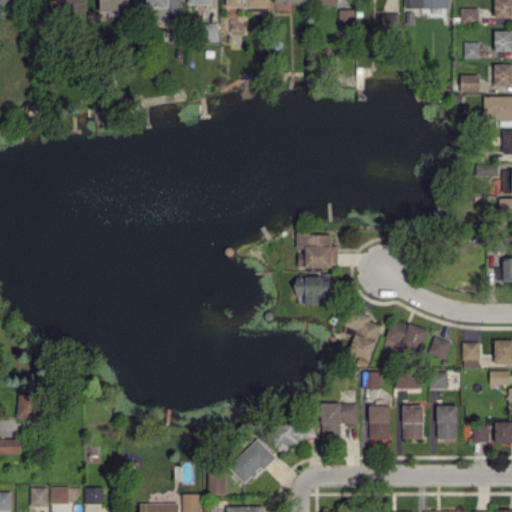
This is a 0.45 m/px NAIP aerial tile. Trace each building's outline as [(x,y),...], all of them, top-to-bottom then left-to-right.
[(97,0),(98,11),(118,11),(118,6),(129,6),(128,0),(97,0)] [(511,0),(492,0),(492,16),(511,16),(511,0)] [(477,7),(458,7),(459,23),(477,22),(477,7)] [(352,8),(337,9),(338,25),(353,25),(352,8)] [(166,42),(175,42),(175,18),(166,18),(166,42)] [(203,41),(217,41),(217,23),(202,23),(203,41)] [(511,29),(492,30),(492,50),(511,50),(511,29)] [(463,41),(463,57),(478,57),(478,42),(463,41)] [(493,84),(511,83),(511,63),(492,64),(493,84)] [(477,91),(478,74),(459,73),(458,90),(477,91)] [(511,94),(482,96),(482,119),(511,118),(511,94)] [(501,152),(511,151),(511,129),(500,129),(501,152)] [(496,163),(474,164),(474,175),(496,174),(496,163)] [(511,169),(501,169),(501,192),(511,192),(511,169)] [(511,197),(499,197),(499,226),(511,226),(511,197)] [(336,266),(335,245),(330,245),(329,232),(295,233),(295,250),(296,250),(296,267),(336,266)] [(511,280),(511,257),(501,257),(500,281),(511,280)] [(317,304),(317,294),(333,295),(334,276),(294,274),(293,295),(303,295),(302,303),(317,304)] [(380,324),(368,320),(370,315),(348,308),(342,324),(354,328),(345,356),(367,363),(380,324)] [(425,329),(391,317),(381,344),(415,356),(425,329)] [(449,341),(432,335),(426,352),(443,359),(449,341)] [(511,339),(493,340),(493,362),(511,362),(511,339)] [(478,341),(461,341),(460,366),(478,366),(478,341)] [(507,369),(488,369),(488,384),(507,384),(507,369)] [(379,370),(361,370),(361,387),(379,387),(379,370)] [(446,387),(446,371),(427,371),(428,388),(446,387)] [(418,388),(418,373),(394,373),(394,387),(418,388)] [(16,417),(38,418),(39,394),(16,393),(16,417)] [(356,402),(320,402),(319,435),(339,435),(339,422),(356,423),(356,402)] [(401,438),(421,438),(421,404),(401,405),(401,438)] [(455,405),(435,404),(435,437),(455,438),(455,405)] [(388,439),(387,405),(367,405),(368,439),(388,439)] [(273,448),(315,437),(310,417),(268,428),(273,448)] [(493,442),(511,441),(511,420),(492,421),(493,442)] [(486,441),(486,424),(471,424),(471,441),(486,441)] [(0,452),(19,453),(20,438),(0,437),(0,452)] [(273,455),(256,438),(227,465),(244,483),(273,455)] [(225,471),(206,470),(205,493),(224,494),(225,471)] [(47,505),(47,486),(29,487),(29,505),(47,505)] [(50,486),(50,503),(68,503),(67,486),(50,486)] [(84,503),(101,503),(102,487),(84,487),(84,503)] [(0,509),(10,509),(10,491),(0,490),(0,509)] [(180,511),(198,511),(199,493),(181,493),(180,511)] [(176,511),(177,503),(138,503),(138,511),(176,511)]
